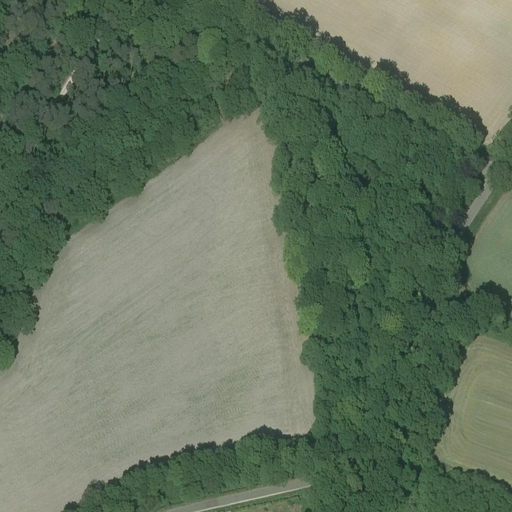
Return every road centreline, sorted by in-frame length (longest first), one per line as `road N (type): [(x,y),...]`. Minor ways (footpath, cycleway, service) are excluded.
road 1 (tertiary): [(181,511),(329,476),(360,450),(399,320),(499,172)]
road 2 (unclassified): [(499,172),(182,0)]
road 3 (track): [(124,0),(0,182)]
